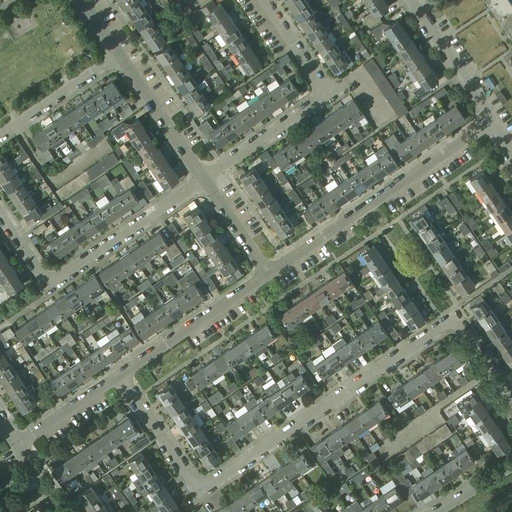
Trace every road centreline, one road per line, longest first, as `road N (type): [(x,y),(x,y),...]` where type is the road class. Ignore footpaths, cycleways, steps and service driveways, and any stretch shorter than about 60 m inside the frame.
road 1 (residential): [(123,373),(194,481),(207,485),(446,323)]
road 2 (residential): [(268,272),(491,119)]
road 3 (residential): [(203,177),(319,99),(320,82),(263,0)]
road 4 (residential): [(50,276),(203,177)]
road 5 (residential): [(123,373),(268,272)]
road 6 (residential): [(203,177),(118,54)]
road 7 (residential): [(491,119),(411,0)]
road 8 (residential): [(0,133),(118,54)]
road 9 (residential): [(18,445),(123,373)]
